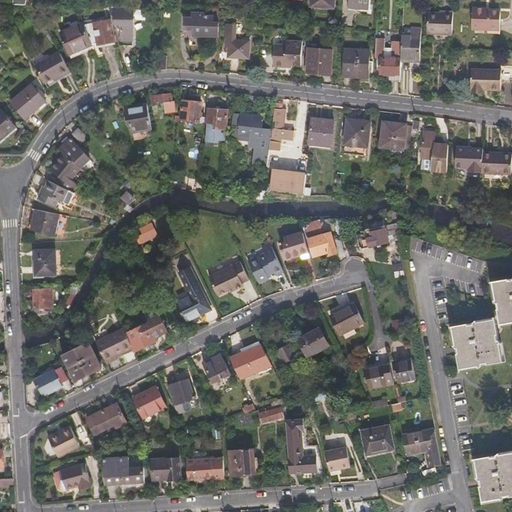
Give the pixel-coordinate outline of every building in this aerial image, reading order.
[(371,0),(351,0),(351,7),(370,9),(371,0)] [(112,18),(110,7),(103,9),(106,19),(112,18)] [(133,37),(134,7),(124,7),(109,7),(110,7),(112,18),(117,37),(133,37)] [(66,18),(66,8),(48,8),(48,17),(66,18)] [(489,12),(489,9),(476,9),(475,30),(502,31),(503,12),(492,12),(489,12)] [(428,32),(453,34),(454,10),(445,10),(445,12),(428,11),(428,32)] [(217,41),(218,18),(202,17),(201,17),(201,16),(200,16),(199,16),(198,17),(198,20),(184,20),(183,34),(193,35),(193,40),(217,41)] [(95,49),(96,50),(100,49),(99,46),(116,42),(110,21),(86,27),(93,45),(95,49)] [(250,58),(251,39),(236,39),(237,24),(226,23),(225,46),(228,46),(228,57),(250,58)] [(86,27),(84,24),(61,34),(70,54),(93,45),(86,27)] [(402,42),(401,61),(420,62),(422,30),(412,29),(411,37),(402,36),(402,42)] [(133,46),(133,37),(117,37),(120,46),(133,46)] [(390,79),(400,80),(401,61),(402,42),(392,42),(392,48),(392,59),(384,58),(384,48),(385,39),(376,39),(375,58),(380,58),(379,74),(390,74),(390,79)] [(294,69),(301,70),(302,45),(288,44),(288,48),(276,48),(274,70),(287,71),(287,69),(294,69)] [(72,59),(95,49),(93,45),(70,54),(72,59)] [(392,59),(392,48),(384,48),(384,58),(392,59)] [(331,50),(308,50),(307,74),(330,76),(331,50)] [(370,51),(346,50),(345,78),(368,79),(370,51)] [(59,51),(35,66),(46,84),(53,79),(59,75),(61,78),(71,71),(59,51)] [(157,71),(166,71),(167,58),(158,57),(157,71)] [(501,69),(472,69),(471,89),(472,89),(472,92),(484,92),(484,89),(501,89),(501,80),(511,80),(511,63),(501,64),(501,69)] [(32,86),(12,104),(26,121),(47,103),(32,86)] [(173,96),(154,98),(154,107),(165,106),(166,116),(176,115),(175,105),(174,105),(173,96)] [(283,130),(285,110),(280,109),(281,99),(273,98),(267,148),(278,150),(280,139),(292,141),(294,131),(283,130)] [(201,103),(183,100),(181,119),(199,122),(201,103)] [(133,131),(152,128),(148,102),(126,106),(129,123),(131,122),(133,131)] [(214,128),(226,130),(227,119),(226,119),(227,111),(208,109),(206,123),(215,125),(214,128)] [(232,126),(234,126),(238,126),(238,133),(238,135),(260,138),(262,117),(233,113),(232,126)] [(2,114),(0,115),(0,143),(16,130),(2,114)] [(333,121),(312,118),(310,144),(330,146),(333,121)] [(370,120),(347,118),(344,151),(363,153),(365,144),(367,145),(370,120)] [(402,150),(404,139),(406,125),(383,122),(380,147),(402,150)] [(404,139),(410,140),(412,126),(406,125),(404,139)] [(20,144),(27,134),(22,130),(14,140),(20,144)] [(80,130),(74,136),(83,145),(89,140),(80,130)] [(444,178),(448,178),(449,146),(435,146),(435,133),(423,133),(421,161),(429,163),(429,168),(433,168),(433,165),(439,166),(438,169),(444,170),(444,178)] [(65,154),(81,167),(86,171),(94,162),(74,142),(73,143),(69,140),(66,144),(69,146),(63,152),(65,154)] [(469,170),(482,171),(483,150),(483,147),(467,146),(467,145),(457,145),(456,165),(469,166),(469,170)] [(483,150),(482,171),(510,172),(511,152),(483,150)] [(70,190),(75,192),(79,185),(72,179),(81,167),(65,154),(52,171),(60,177),(62,178),(58,184),(70,190)] [(269,187),(303,192),(305,173),(272,169),(269,187)] [(70,190),(58,184),(55,183),(50,180),(47,187),(44,186),(38,199),(56,207),(59,200),(64,202),(70,190)] [(69,204),(75,193),(70,190),(64,202),(69,204)] [(124,201),(127,204),(132,197),(127,192),(121,199),(124,201)] [(126,204),(119,199),(117,203),(123,208),(126,204)] [(55,235),(60,214),(35,209),(31,230),(55,235)] [(321,226),(319,221),(304,226),(306,231),(321,226)] [(398,241),(405,239),(400,221),(393,222),(398,241)] [(360,252),(398,241),(393,222),(384,225),(385,229),(356,237),(360,252)] [(138,234),(139,235),(140,240),(133,245),(137,250),(156,240),(149,228),(138,234)] [(308,233),(310,239),(326,235),(324,228),(308,233)] [(314,261),(307,236),(290,241),(292,248),(286,250),(291,268),(314,261)] [(313,249),(316,260),(329,257),(330,260),(339,258),(338,256),(344,254),(341,242),(335,244),(334,242),(329,243),(327,238),(318,240),(319,247),(313,249)] [(261,254),(246,260),(258,287),(268,283),(266,279),(272,277),(274,279),(282,276),(268,248),(260,252),(261,254)] [(55,250),(34,251),(36,276),(56,275),(55,250)] [(234,293),(235,295),(243,291),(242,288),(249,285),(240,268),(209,283),(218,301),(229,295),(234,293)] [(189,271),(178,276),(187,296),(190,301),(175,308),(185,326),(209,314),(189,271)] [(187,296),(178,276),(176,277),(186,297),(187,296)] [(511,277),(494,280),(501,318),(502,324),(511,321),(511,277)] [(50,290),(34,291),(36,309),(51,309),(50,290)] [(68,304),(72,306),(74,304),(77,297),(73,294),(70,300),(68,304)] [(332,317),(343,339),(367,326),(358,308),(343,315),(341,313),(332,317)] [(146,328),(125,338),(132,355),(155,344),(154,341),(165,336),(162,328),(163,324),(160,323),(157,318),(149,321),(147,324),(146,328)] [(454,326),(462,369),(505,361),(497,319),(454,326)] [(404,320),(392,321),(393,333),(405,332),(404,320)] [(321,331),(299,342),(308,360),(330,348),(321,331)] [(122,333),(94,345),(105,367),(117,362),(132,355),(125,338),(122,333)] [(270,361),(264,348),(262,349),(256,338),(237,347),(238,350),(228,355),(238,377),(270,361)] [(74,351),(86,376),(99,370),(88,345),(74,351)] [(277,352),(284,366),(298,359),(291,346),(277,352)] [(73,382),(86,376),(74,351),(61,356),(73,382)] [(205,364),(214,382),(231,374),(222,356),(205,364)] [(400,366),(405,385),(423,380),(418,362),(400,366)] [(59,383),(66,380),(60,366),(46,372),(45,370),(38,374),(39,376),(34,378),(42,396),(60,386),(59,383)] [(369,374),(374,393),(397,388),(392,368),(369,374)] [(169,387),(178,414),(185,412),(183,403),(194,399),(188,381),(169,387)] [(133,399),(143,420),(166,409),(156,389),(133,399)] [(319,404),(331,402),(327,395),(318,399),(319,404)] [(386,402),(370,406),(372,411),(388,406),(386,402)] [(87,418),(95,435),(115,425),(117,429),(127,424),(118,405),(87,418)] [(241,409),(242,414),(255,410),(253,405),(241,409)] [(262,412),(264,421),(286,413),(283,405),(262,412)] [(289,422),(289,474),(319,472),(318,458),(303,458),(302,431),(305,430),(305,422),(289,422)] [(67,426),(59,429),(60,431),(46,437),(55,456),(76,446),(67,426)] [(209,429),(210,439),(218,438),(216,428),(209,429)] [(361,435),(366,457),(395,450),(390,429),(361,435)] [(423,452),(426,469),(440,466),(432,431),(408,435),(411,454),(423,452)] [(230,447),(230,473),(254,473),(253,447),(230,447)] [(326,452),(330,471),(351,468),(347,449),(326,452)] [(511,453),(479,459),(487,502),(511,497),(511,453)] [(102,457),(104,483),(142,481),(141,466),(126,466),(125,456),(102,457)] [(176,459),(148,460),(149,480),(166,479),(165,481),(177,480),(176,459)] [(222,481),(221,463),(184,464),(185,483),(222,481)] [(85,464),(61,470),(66,489),(79,485),(80,490),(92,486),(85,464)] [(66,489),(61,470),(56,473),(54,476),(58,489),(61,490),(66,489)] [(0,486),(11,486),(10,477),(0,478),(0,486)]
